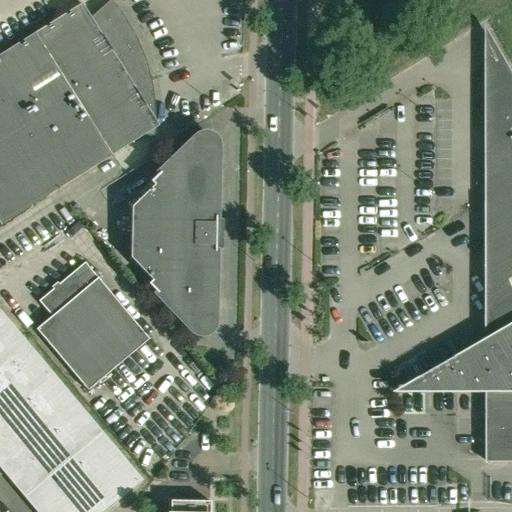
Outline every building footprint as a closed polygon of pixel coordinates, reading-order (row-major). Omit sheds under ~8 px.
[(158,125),(154,119),(154,111),(154,103),(153,92),(151,82),(152,81),(150,76),(148,71),(146,64),(144,57),(141,50),(138,44),(134,34),(131,29),(128,24),(124,18),(120,12),(116,6),(110,0),(109,0),(90,17),(81,3),(34,33),(0,54),(0,224),(110,155),(111,155),(143,135),(153,136),(154,128),(158,125)] [(511,461),(511,71),(508,65),(486,65),(487,339),(394,392),(394,393),(487,392),(487,462),(511,461)] [(147,284),(188,326),(191,330),(195,333),(200,334),(205,333),(209,330),(212,326),(213,322),(215,246),(219,246),(219,223),(215,222),(216,147),(216,142),(213,138),(209,135),(204,134),(199,135),(195,137),(149,182),(153,185),(130,207),(130,258),(151,280),(147,284)] [(51,316),(36,329),(87,390),(148,339),(84,262),(38,301),(51,316)] [(103,511),(142,480),(101,432),(0,311),(0,468),(36,511),(103,511)] [(169,511),(209,511),(210,501),(170,500),(169,511)]
